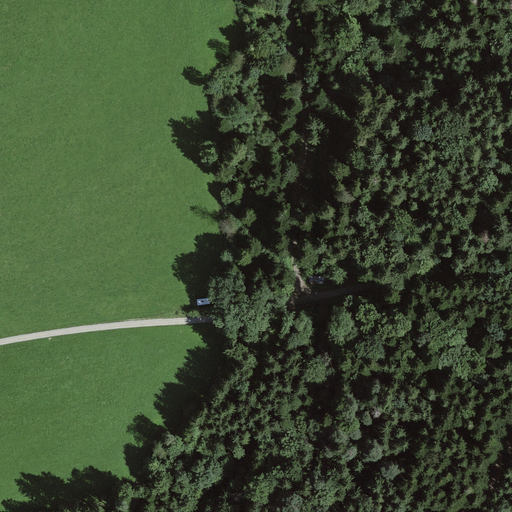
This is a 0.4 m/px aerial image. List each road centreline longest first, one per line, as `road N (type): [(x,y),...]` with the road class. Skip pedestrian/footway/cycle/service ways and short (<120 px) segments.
road 1 (track): [(287,0),(307,126),(293,204),(297,302),(210,318)]
road 2 (track): [(297,302),(413,281),(511,276)]
road 3 (track): [(0,344),(210,318)]
